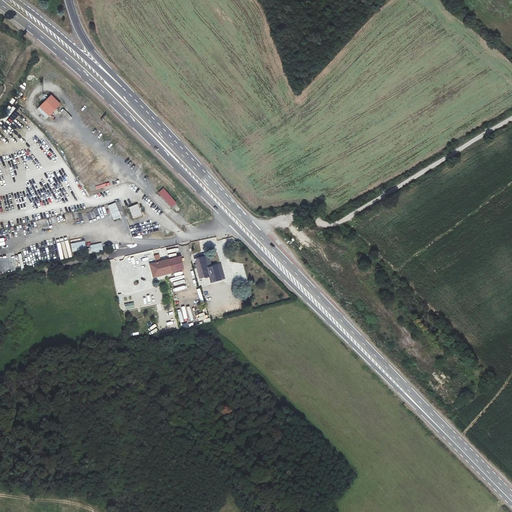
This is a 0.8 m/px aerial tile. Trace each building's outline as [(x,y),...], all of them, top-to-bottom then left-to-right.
[(32,73),(29,76),(36,81),(38,78),(32,73)] [(60,104),(51,96),(39,107),(46,114),(44,116),(46,118),(58,106),(60,104)] [(37,110),(51,123),(62,111),(58,106),(46,118),(44,116),(46,114),(39,107),(37,110)] [(60,145),(64,142),(56,131),(52,134),(60,145)] [(79,145),(73,153),(75,155),(82,147),(79,145)] [(160,176),(154,182),(156,184),(162,179),(160,176)] [(166,202),(180,216),(185,211),(171,197),(166,202)] [(108,205),(114,220),(121,217),(116,202),(108,205)] [(137,204),(129,208),(133,219),(142,215),(137,204)] [(71,244),(73,252),(85,249),(84,242),(71,244)] [(102,243),(90,245),(91,253),(103,251),(102,243)] [(184,269),(180,257),(168,260),(172,272),(184,269)] [(207,268),(204,257),(194,260),(199,279),(209,277),(211,283),(220,280),(216,265),(207,268)] [(172,272),(168,260),(161,262),(156,263),(159,276),(172,272)] [(211,283),(209,277),(199,279),(201,287),(211,284),(211,283)] [(134,302),(124,304),(126,310),(135,308),(134,302)]
